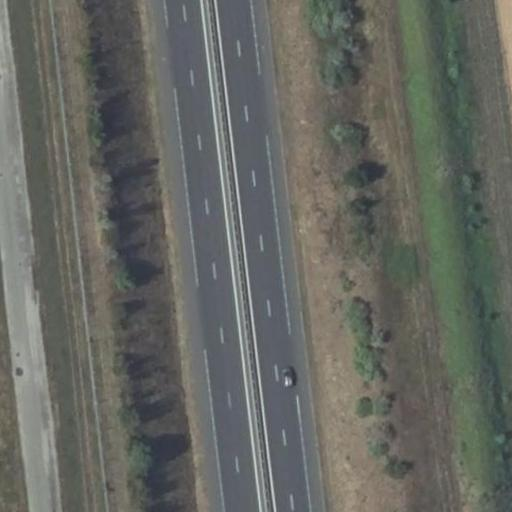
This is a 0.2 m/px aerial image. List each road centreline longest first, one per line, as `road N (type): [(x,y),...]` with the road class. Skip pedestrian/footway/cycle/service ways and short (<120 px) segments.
road 1 (motorway): [(182,0),(242,511)]
road 2 (motorway): [(294,511),(234,0)]
